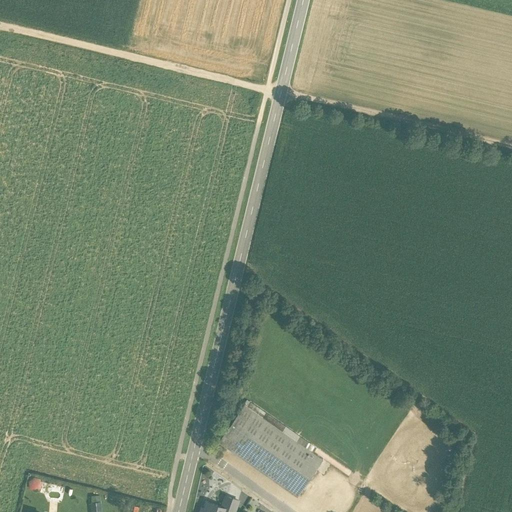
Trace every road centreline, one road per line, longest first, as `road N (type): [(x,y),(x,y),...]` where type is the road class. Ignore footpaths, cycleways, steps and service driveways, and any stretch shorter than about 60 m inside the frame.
road 1 (track): [(511,148),(0,27)]
road 2 (tertiary): [(193,447),(303,0)]
